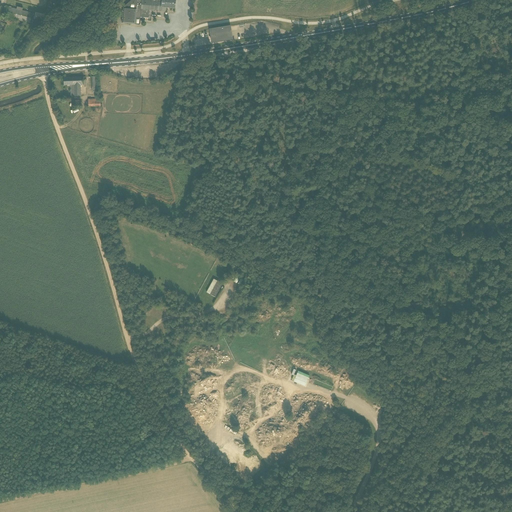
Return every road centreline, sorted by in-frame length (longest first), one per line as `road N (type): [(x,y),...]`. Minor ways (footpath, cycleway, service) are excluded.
road 1 (primary): [(129,61),(475,0)]
road 2 (unclassified): [(128,345),(44,74)]
road 3 (track): [(511,190),(333,258),(313,279)]
road 4 (track): [(190,457),(0,502)]
road 5 (track): [(475,395),(496,340),(511,227)]
road 6 (track): [(373,511),(466,411)]
road 7 (track): [(190,457),(128,345)]
